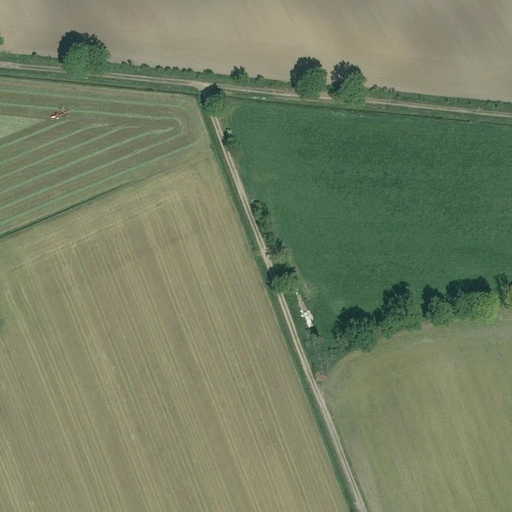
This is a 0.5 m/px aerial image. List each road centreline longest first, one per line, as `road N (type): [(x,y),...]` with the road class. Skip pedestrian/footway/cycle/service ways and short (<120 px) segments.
road 1 (track): [(0,69),(511,117)]
road 2 (track): [(204,89),(364,511)]
